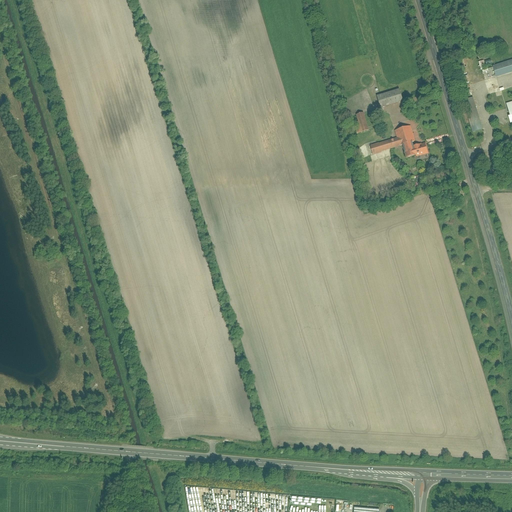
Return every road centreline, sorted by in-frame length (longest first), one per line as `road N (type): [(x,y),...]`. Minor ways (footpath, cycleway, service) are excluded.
road 1 (tertiary): [(511,319),(418,0)]
road 2 (primary): [(312,467),(0,442)]
road 3 (primary): [(312,467),(404,482),(420,508)]
